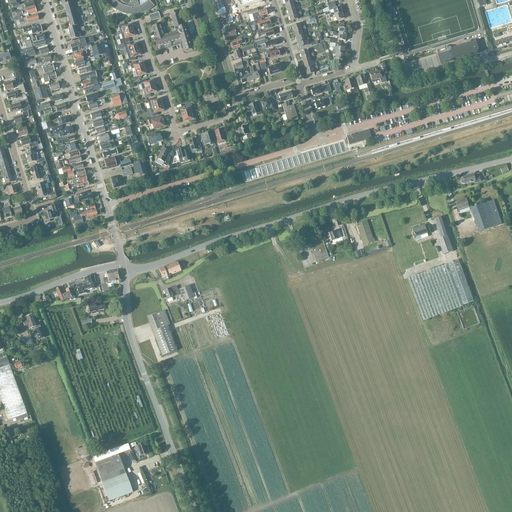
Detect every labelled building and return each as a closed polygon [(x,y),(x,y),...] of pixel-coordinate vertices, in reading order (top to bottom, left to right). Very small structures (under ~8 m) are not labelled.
[(105,0),(107,1),(109,4),(111,6),(113,8),(116,10),(119,12),(123,13),(126,14),(130,15),(132,15),(134,15),(137,14),(139,14),(140,14),(142,13),(144,12),(145,12),(147,11),(148,10),(149,10),(151,9),(153,7),(154,6),(149,0),(148,0),(140,0),(137,1),(137,0),(105,0)] [(225,0),(216,0),(223,25),(231,23),(225,0)] [(285,4),(287,10),(294,8),(293,4),(297,3),(297,1),(285,4)] [(17,4),(12,5),(13,8),(18,7),(19,8),(22,7),(23,10),(35,7),(33,2),(20,6),(19,3),(17,4)] [(64,5),(65,10),(76,7),(75,4),(72,5),(71,2),(69,3),(64,5)] [(332,10),(333,13),(330,14),(330,15),(332,15),(332,16),(342,13),(340,7),(336,8),(335,5),(328,7),(329,11),(332,10)] [(22,11),(12,14),(14,21),(20,19),(20,16),(23,15),(23,14),(27,13),(28,15),(36,13),(35,7),(22,11)] [(65,10),(67,16),(75,14),(74,11),(77,10),(76,7),(65,10)] [(247,11),(248,16),(252,14),(254,21),(261,19),(264,18),(263,16),(267,15),(266,9),(258,12),(257,8),(247,11)] [(155,39),(154,39),(156,46),(162,45),(171,43),(170,42),(181,39),(184,49),(183,50),(183,52),(185,52),(192,50),(185,26),(182,27),(177,11),(170,13),(175,29),(174,29),(175,33),(163,36),(159,24),(152,27),(155,39)] [(159,12),(149,15),(151,22),(161,19),(159,12)] [(300,12),(289,16),(290,22),(298,19),(297,16),(301,15),(300,12)] [(329,15),(330,18),(332,17),(333,18),(335,17),(336,21),(344,19),(342,13),(332,16),(332,15),(330,15),(329,15)] [(37,15),(26,18),(28,23),(39,20),(37,15)] [(69,22),(70,28),(76,26),(78,26),(77,22),(80,21),(80,19),(69,22)] [(254,21),(255,25),(258,24),(259,28),(263,27),(264,29),(268,28),(267,26),(270,25),(270,24),(271,24),(272,23),(271,21),(270,21),(269,21),(269,19),(261,22),(261,19),(254,21)] [(344,22),(338,24),(337,28),(339,28),(338,34),(346,35),(347,29),(343,28),(344,22)] [(119,29),(121,34),(134,30),(133,27),(132,27),(131,25),(125,27),(124,24),(118,25),(119,29)] [(23,29),(24,33),(31,31),(33,35),(42,32),(40,26),(32,29),(31,26),(23,29)] [(68,28),(70,34),(81,31),(80,28),(77,29),(76,26),(70,28),(68,28)] [(227,31),(229,38),(236,35),(235,32),(241,31),(240,27),(227,31)] [(305,28),(293,32),(295,37),(303,35),(301,31),(306,30),(305,28)] [(135,33),(134,30),(121,34),(122,39),(120,40),(121,44),(123,44),(130,42),(129,38),(135,36),(134,34),(135,33)] [(82,34),(81,31),(70,34),(72,40),(82,37),(81,34),(82,34)] [(333,35),(338,36),(337,40),(341,40),(345,41),(346,35),(338,34),(336,33),(336,32),(333,32),(333,35),(332,34),(333,35)] [(32,40),(33,43),(44,39),(43,34),(35,36),(36,39),(32,40)] [(230,42),(232,49),(240,47),(239,45),(245,43),(244,39),(246,39),(245,35),(236,38),(237,40),(230,42)] [(74,44),(70,45),(72,53),(88,48),(86,44),(94,42),(93,36),(74,42),(74,44)] [(511,36),(494,42),(495,47),(511,41),(511,36)] [(265,40),(257,42),(257,46),(264,44),(265,44),(266,47),(269,47),(277,45),(276,45),(277,45),(278,44),(277,42),(276,41),(276,42),(275,40),(268,42),(267,39),(265,40)] [(309,39),(297,43),(299,48),(309,45),(308,42),(310,42),(309,39)] [(33,44),(35,49),(46,46),(45,40),(33,44)] [(25,43),(27,53),(33,51),(30,41),(25,43)] [(439,50),(438,51),(438,53),(442,65),(480,53),(476,41),(472,43),(470,43),(451,49),(451,47),(450,47),(446,47),(446,51),(441,52),(439,50)] [(124,44),(127,53),(140,49),(139,46),(138,46),(137,44),(131,46),(130,43),(124,44)] [(104,44),(92,47),(94,57),(105,54),(109,52),(110,52),(108,47),(105,48),(104,44)] [(242,53),(254,49),(253,46),(238,50),(238,51),(238,52),(233,53),(235,60),(240,59),(240,58),(243,57),(242,53)] [(40,53),(35,54),(35,52),(27,54),(29,58),(31,57),(36,56),(36,57),(49,53),(47,48),(39,50),(40,53)] [(140,49),(127,53),(129,62),(135,60),(134,57),(140,55),(140,53),(141,52),(140,49)] [(281,52),(280,51),(279,50),(278,50),(271,52),(270,51),(266,52),(268,59),(280,56),(279,53),(280,53),(281,52)] [(4,51),(2,51),(5,62),(11,61),(9,54),(5,55),(4,51)] [(75,59),(74,60),(75,61),(76,61),(76,62),(83,60),(82,55),(84,54),(87,54),(86,51),(74,54),(75,58),(75,59)] [(29,58),(27,54),(27,53),(24,54),(26,62),(32,60),(31,57),(29,58)] [(39,65),(43,63),(43,64),(47,63),(48,65),(51,64),(50,62),(51,62),(49,55),(41,58),(42,60),(38,61),(39,65)] [(314,55),(302,59),(303,65),(311,62),(309,58),(314,56),(314,55)] [(78,67),(78,69),(87,66),(88,68),(91,67),(89,59),(86,60),(76,63),(76,64),(76,66),(77,66),(77,67),(78,67)] [(276,64),(275,60),(271,61),(273,66),(268,67),(270,75),(281,71),(279,64),(276,64)] [(143,62),(136,65),(136,62),(130,63),(132,69),(133,68),(135,72),(146,68),(145,65),(144,65),(143,62)] [(52,65),(37,69),(38,72),(43,71),(44,73),(54,70),(52,65)] [(252,66),(249,67),(251,74),(253,80),(259,78),(257,72),(254,73),(252,66)] [(317,66),(305,70),(307,76),(314,73),(313,70),(318,69),(317,66)] [(147,71),(146,68),(135,72),(136,77),(134,78),(135,81),(141,79),(140,77),(147,75),(146,72),(147,71)] [(91,80),(96,78),(100,77),(98,70),(80,76),(81,81),(91,79),(91,80)] [(380,71),(369,74),(372,81),(372,82),(373,83),(376,82),(376,81),(376,80),(380,79),(381,84),(386,82),(384,75),(381,76),(380,71)] [(42,80),(43,79),(44,84),(50,82),(49,80),(57,78),(56,77),(57,77),(57,75),(56,74),(55,75),(55,73),(41,77),(42,80)] [(367,89),(371,88),(369,81),(365,82),(364,76),(356,78),(358,86),(366,84),(367,89)] [(96,78),(91,80),(82,83),(83,88),(98,84),(96,78)] [(146,79),(140,81),(143,90),(156,86),(155,82),(154,83),(153,80),(147,82),(146,79)] [(13,85),(16,84),(15,80),(11,81),(11,82),(4,84),(6,91),(13,88),(13,85)] [(111,81),(99,85),(100,89),(101,92),(116,87),(114,80),(112,81),(111,81)] [(350,80),(343,82),(344,86),(343,86),(345,91),(349,90),(350,92),(350,93),(351,93),(352,94),(353,94),(356,93),(355,92),(357,91),(356,88),(354,82),(351,83),(350,80)] [(58,83),(45,87),(46,91),(51,89),(51,92),(60,89),(60,88),(60,87),(60,86),(59,86),(58,83)] [(311,90),(313,96),(321,94),(327,92),(330,91),(328,84),(319,87),(316,87),(316,88),(311,90)] [(99,85),(84,89),(85,95),(94,92),(93,91),(100,89),(99,85)] [(156,86),(143,90),(145,98),(151,96),(150,93),(156,92),(156,89),(157,89),(156,86)] [(46,91),(45,87),(33,90),(37,102),(49,98),(46,91)] [(7,95),(9,101),(16,98),(15,96),(18,95),(17,92),(7,95)] [(292,97),(293,97),(292,93),(291,93),(291,92),(279,95),(280,100),(279,100),(279,99),(276,100),(278,106),(281,105),(280,102),(293,98),(292,97)] [(86,96),(87,102),(99,98),(97,93),(86,96)] [(52,98),(50,98),(50,101),(53,100),(54,103),(56,102),(63,100),(62,95),(52,98)] [(119,95),(111,97),(114,107),(122,105),(119,95)] [(329,96),(323,98),(324,100),(315,103),(317,109),(326,106),(325,104),(331,102),(329,96)] [(153,98),(145,100),(146,104),(148,103),(150,108),(163,104),(162,101),(161,101),(160,99),(154,101),(153,98)] [(264,111),(270,109),(271,111),(276,110),(274,103),(271,104),(269,99),(261,101),(264,111)] [(93,101),(88,103),(90,110),(98,107),(98,105),(102,104),(101,100),(93,103),(93,101)] [(10,109),(10,110),(10,112),(11,112),(12,112),(12,113),(18,111),(21,110),(20,107),(21,106),(20,103),(10,106),(11,109),(10,109)] [(249,106),(247,107),(249,112),(251,111),(252,114),(256,113),(257,115),(262,114),(260,107),(257,108),(255,103),(249,105),(249,106)] [(286,103),(282,104),(287,121),(292,119),(293,121),(298,119),(294,105),(289,106),(288,104),(286,105),(286,103)] [(64,104),(51,108),(52,112),(56,110),(57,113),(66,110),(64,104)] [(163,104),(150,108),(152,117),(158,115),(158,112),(164,110),(163,108),(164,107),(163,104)] [(181,113),(180,113),(181,116),(191,113),(190,110),(193,109),(191,104),(185,106),(186,109),(180,110),(181,113)] [(27,111),(23,113),(22,113),(23,116),(14,118),(16,124),(22,122),(21,119),(29,117),(27,111)] [(102,117),(101,115),(104,114),(103,111),(91,114),(93,120),(102,117)] [(191,113),(181,116),(182,120),(183,119),(183,122),(190,120),(190,123),(196,121),(195,115),(192,116),(191,113)] [(61,120),(58,120),(60,126),(70,123),(69,117),(65,119),(65,118),(61,119),(61,120)] [(155,117),(148,119),(150,124),(153,123),(154,129),(156,128),(156,129),(160,128),(160,127),(164,126),(163,122),(163,121),(162,119),(162,118),(156,120),(155,117)] [(94,123),(93,124),(93,126),(95,126),(95,128),(104,125),(103,123),(107,122),(105,118),(93,122),(94,123)] [(119,129),(118,129),(119,130),(125,129),(127,138),(130,137),(133,136),(129,125),(119,129)] [(239,133),(238,133),(239,138),(242,137),(241,135),(244,134),(244,135),(246,134),(247,138),(252,137),(250,128),(246,130),(245,125),(241,127),(242,127),(238,129),(239,133)] [(62,132),(63,137),(73,134),(73,133),(71,127),(72,127),(71,126),(71,127),(63,129),(62,126),(52,128),(54,135),(62,132)] [(18,130),(19,137),(28,134),(26,128),(18,130)] [(225,140),(226,143),(229,142),(227,135),(224,136),(222,129),(214,131),(217,142),(225,140)] [(350,136),(348,137),(350,143),(358,141),(359,142),(363,141),(362,139),(370,137),(368,131),(364,132),(364,134),(353,137),(352,136),(351,136),(350,136)] [(105,143),(113,140),(112,135),(109,136),(108,133),(98,137),(100,144),(101,144),(102,145),(105,144),(105,143)] [(156,136),(155,133),(153,133),(147,135),(149,141),(150,144),(153,143),(162,140),(160,134),(156,136)] [(202,143),(203,147),(206,146),(206,145),(210,143),(210,145),(214,144),(211,136),(208,137),(207,133),(201,135),(203,142),(202,143)] [(33,137),(21,141),(22,147),(29,144),(30,147),(36,145),(35,142),(34,142),(33,137)] [(188,141),(191,151),(196,149),(197,152),(202,151),(200,145),(197,146),(195,139),(188,141)] [(78,150),(76,142),(67,145),(68,149),(65,150),(66,153),(78,150)] [(110,143),(100,146),(102,151),(112,148),(110,143)] [(333,155),(343,151),(340,143),(330,146),(330,147),(325,149),(327,155),(332,153),(333,155)] [(26,151),(28,157),(36,155),(34,151),(40,149),(38,145),(36,145),(30,147),(31,150),(26,151)] [(164,162),(163,164),(166,166),(168,165),(171,157),(168,155),(170,152),(167,151),(167,150),(167,149),(166,149),(165,149),(162,148),(160,153),(159,152),(158,152),(156,156),(157,157),(158,158),(157,158),(164,162)] [(179,159),(180,161),(182,162),(190,160),(187,150),(184,151),(183,148),(177,150),(179,159)] [(103,154),(102,155),(103,157),(104,158),(116,155),(114,149),(103,153),(103,154)] [(36,155),(28,157),(26,159),(27,160),(29,161),(29,163),(35,162),(36,161),(37,164),(44,162),(43,158),(38,160),(38,158),(37,159),(36,155)] [(82,161),(80,156),(68,160),(70,165),(82,161)] [(120,166),(121,168),(122,168),(131,165),(130,159),(121,162),(119,156),(105,160),(107,169),(120,166)] [(0,160),(0,163),(1,167),(8,164),(7,158),(0,160)] [(142,161),(136,163),(140,176),(146,174),(142,161)] [(1,167),(3,172),(10,170),(8,164),(1,167)] [(39,165),(31,168),(32,175),(41,172),(40,168),(39,165)] [(70,167),(59,170),(60,175),(71,172),(70,170),(70,167)] [(116,173),(117,176),(111,178),(114,188),(115,188),(122,186),(120,178),(132,174),(131,168),(123,171),(116,173)] [(3,172),(4,178),(12,176),(10,170),(3,172)] [(75,172),(67,174),(68,178),(74,176),(75,179),(77,178),(78,176),(79,176),(85,174),(84,170),(77,172),(77,171),(75,172)] [(41,172),(32,175),(34,181),(43,178),(43,181),(49,179),(47,175),(43,177),(41,172)] [(462,178),(461,179),(462,183),(463,184),(465,184),(465,185),(476,182),(476,183),(481,182),(479,174),(474,175),(474,174),(463,177),(464,177),(462,178)] [(12,176),(4,178),(6,184),(14,182),(12,176)] [(72,184),(87,180),(86,176),(79,177),(80,179),(78,179),(79,179),(71,182),(72,184)] [(44,183),(36,185),(38,192),(46,189),(45,184),(50,183),(49,179),(43,181),(44,183)] [(88,185),(87,180),(72,184),(66,186),(67,191),(72,190),(71,188),(78,186),(79,188),(88,185)] [(6,188),(7,192),(8,195),(10,194),(17,192),(15,186),(6,188)] [(46,189),(38,192),(40,198),(48,195),(46,189)] [(86,195),(85,193),(79,195),(79,197),(78,198),(79,203),(93,199),(91,194),(86,195)] [(456,203),(459,211),(469,207),(470,209),(473,208),(471,203),(468,204),(466,199),(462,200),(462,201),(456,203)] [(471,209),(479,232),(497,226),(489,202),(471,209)] [(14,204),(16,208),(14,209),(16,216),(22,214),(19,203),(14,204)] [(45,216),(43,217),(44,223),(50,221),(50,219),(53,218),(58,217),(56,212),(56,211),(59,210),(58,205),(55,206),(49,207),(50,211),(44,213),(45,216)] [(78,211),(79,214),(96,210),(94,205),(82,208),(83,210),(78,211)] [(3,213),(5,219),(12,217),(9,208),(4,209),(2,210),(3,213)] [(219,217),(220,220),(221,222),(230,219),(228,214),(219,217)] [(193,225),(195,231),(220,223),(218,217),(193,225)] [(435,219),(435,220),(440,238),(439,239),(444,254),(453,251),(448,236),(449,236),(443,217),(435,219)] [(357,225),(364,245),(373,242),(367,222),(357,225)] [(425,226),(413,230),(416,238),(417,240),(422,239),(421,236),(428,233),(425,226)] [(329,235),(329,236),(330,236),(331,241),(335,240),(335,243),(338,242),(337,239),(335,232),(329,234),(329,235)] [(312,249),(316,261),(328,257),(322,236),(300,243),(303,252),(312,249)] [(408,278),(424,320),(463,306),(462,305),(473,301),(458,260),(448,263),(417,275),(408,278)] [(159,270),(163,279),(181,271),(178,262),(159,270)] [(120,280),(118,270),(106,272),(107,278),(103,279),(104,284),(113,282),(113,285),(119,284),(119,280),(120,280)] [(94,283),(95,283),(93,275),(84,278),(85,281),(83,282),(83,284),(77,285),(79,295),(86,293),(86,291),(95,288),(94,283)] [(97,286),(100,293),(109,290),(107,283),(97,286)] [(178,290),(180,295),(181,298),(183,297),(185,301),(194,298),(189,285),(178,290)] [(56,289),(62,301),(62,302),(67,299),(67,300),(76,299),(71,287),(66,290),(66,292),(64,293),(61,286),(56,289)] [(177,286),(164,291),(167,300),(180,295),(178,290),(177,286)] [(96,303),(88,305),(90,314),(100,312),(101,313),(103,313),(104,311),(106,311),(106,310),(107,309),(106,306),(105,305),(104,305),(97,306),(96,303)] [(162,311),(157,313),(162,328),(168,326),(162,311)] [(26,320),(23,321),(25,327),(28,326),(29,329),(37,326),(33,314),(32,314),(31,313),(28,314),(26,316),(26,317),(25,317),(26,320)] [(157,313),(147,317),(153,332),(162,328),(157,313)] [(40,325),(34,327),(39,340),(45,338),(40,325)] [(177,350),(168,326),(153,332),(162,356),(177,350)] [(30,336),(23,338),(26,346),(32,343),(30,336)] [(0,369),(10,366),(7,357),(0,360),(0,369)] [(27,413),(10,366),(0,369),(0,397),(8,420),(27,413)] [(140,456),(144,455),(145,456),(150,455),(150,454),(148,448),(146,449),(144,443),(137,446),(140,456)] [(119,454),(95,463),(102,482),(126,473),(119,454)] [(126,473),(102,482),(109,501),(131,493),(133,493),(126,473)]
